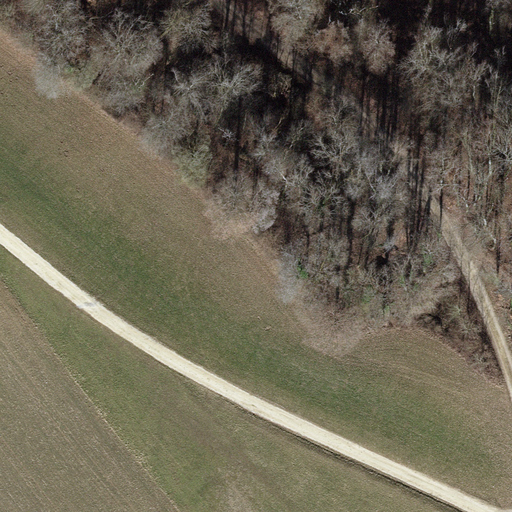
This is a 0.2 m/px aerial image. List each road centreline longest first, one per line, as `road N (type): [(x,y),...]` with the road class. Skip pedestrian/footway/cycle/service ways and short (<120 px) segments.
road 1 (track): [(0,228),(175,358),(486,511)]
road 2 (track): [(226,0),(412,159),(493,310),(511,379)]
